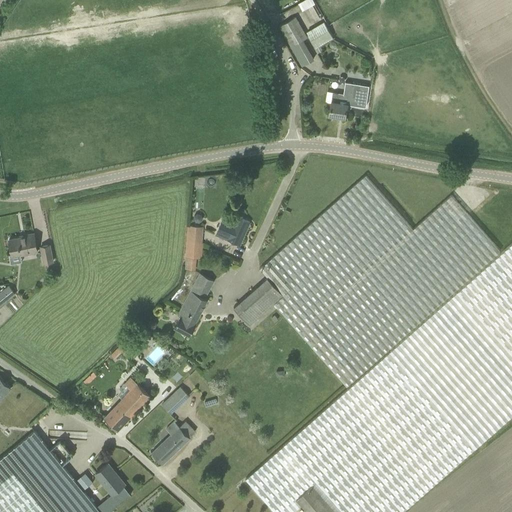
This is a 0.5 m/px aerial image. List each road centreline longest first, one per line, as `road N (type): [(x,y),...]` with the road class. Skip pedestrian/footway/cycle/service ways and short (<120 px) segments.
road 1 (tertiary): [(0,196),(291,146)]
road 2 (unclassified): [(198,511),(144,461),(0,364)]
road 3 (tertiary): [(511,179),(291,146)]
road 4 (track): [(511,133),(456,44),(442,0)]
